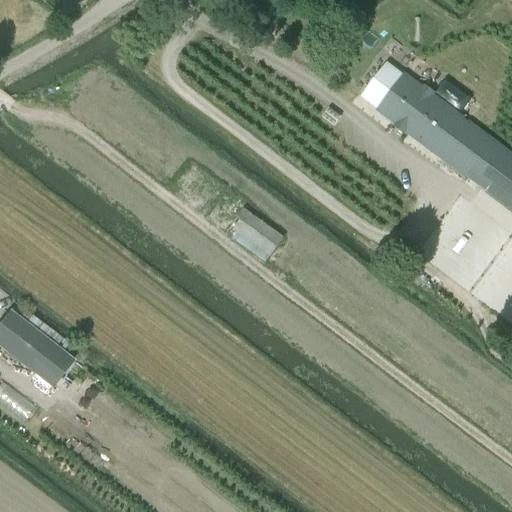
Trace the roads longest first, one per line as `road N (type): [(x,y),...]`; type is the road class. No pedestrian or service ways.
road 1 (track): [(0,184),(425,511)]
road 2 (unclassified): [(0,70),(118,0)]
